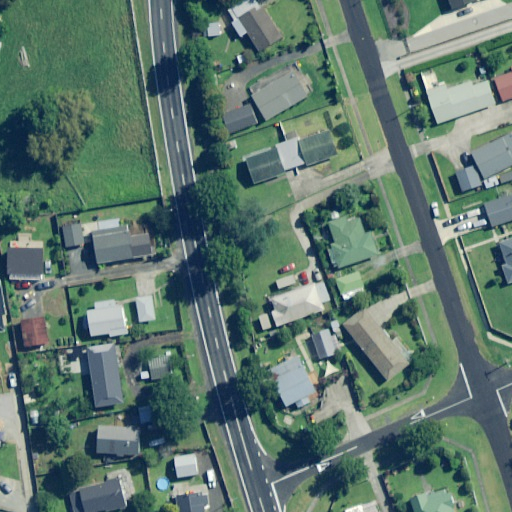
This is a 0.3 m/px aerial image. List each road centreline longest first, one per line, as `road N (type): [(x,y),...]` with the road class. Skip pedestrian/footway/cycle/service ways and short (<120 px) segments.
road 1 (primary): [(259,491),(209,311),(172,116),(160,0)]
road 2 (residential): [(484,394),(349,0)]
road 3 (residential): [(259,491),(484,394)]
